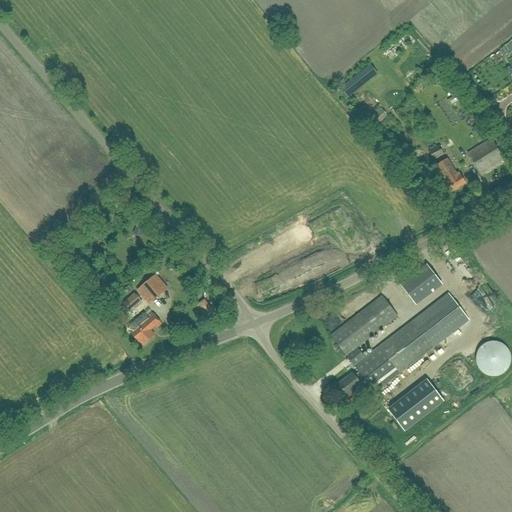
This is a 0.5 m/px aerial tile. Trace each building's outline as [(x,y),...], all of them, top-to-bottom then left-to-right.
[(344,101),(378,73),(370,64),(336,91),(344,101)] [(370,130),(388,116),(381,108),(364,122),(370,130)] [(480,175),(504,161),(491,140),(467,154),(480,175)] [(444,155),(439,145),(428,151),(433,161),(444,155)] [(450,193),(466,184),(458,172),(456,174),(447,159),(436,166),(446,183),(445,184),(450,193)] [(472,173),(467,175),(471,183),(476,181),(472,173)] [(442,283),(427,261),(399,279),(413,302),(442,283)] [(453,268),(449,271),(457,280),(460,277),(453,268)] [(140,291),(150,302),(165,289),(155,278),(140,291)] [(263,284),(264,291),(275,289),(274,282),(263,284)] [(115,305),(105,294),(97,301),(107,312),(115,305)] [(353,350),(369,338),(397,317),(381,296),(330,336),(358,372),(353,376),(351,373),(337,385),(347,397),(362,385),(360,383),(364,380),(374,393),(468,321),(448,294),(362,361),(353,350)] [(356,310),(361,307),(358,301),(352,305),(356,310)] [(162,324),(152,313),(129,332),(142,345),(153,335),(149,331),(154,326),(156,328),(162,324)] [(481,334),(467,345),(485,367),(490,363),(488,360),(500,350),(491,339),(488,342),(481,334)]
